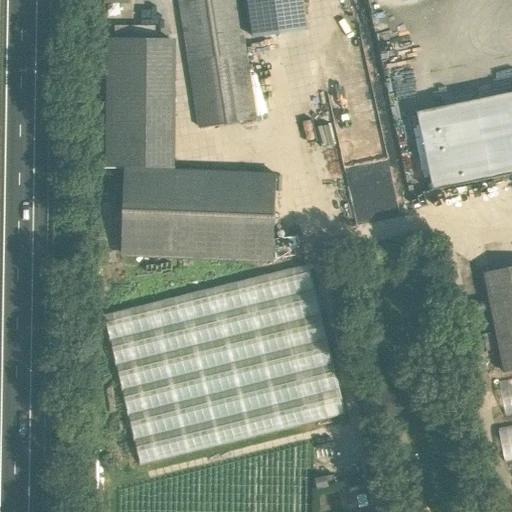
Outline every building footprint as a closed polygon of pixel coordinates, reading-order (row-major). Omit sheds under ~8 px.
[(238,0),(180,0),(199,128),(257,120),(238,0)] [(308,29),(303,0),(248,0),(254,36),(308,29)] [(511,92),(417,112),(433,190),(511,173),(511,92)] [(123,256),(275,263),(278,174),(127,167),(123,256)] [(511,372),(511,266),(484,272),(505,373),(511,372)] [(311,268),(105,317),(141,466),(347,417),(311,268)] [(360,352),(363,366),(374,364),(371,350),(360,352)] [(375,392),(382,420),(408,412),(400,385),(375,392)] [(511,460),(511,425),(503,428),(511,460)]
